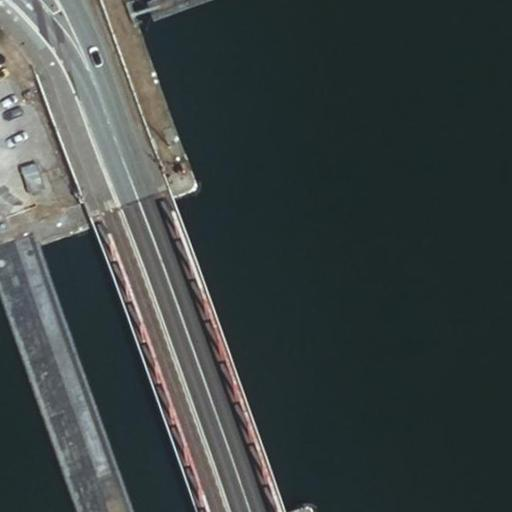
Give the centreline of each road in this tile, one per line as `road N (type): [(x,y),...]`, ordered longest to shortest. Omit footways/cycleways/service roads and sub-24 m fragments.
road 1 (tertiary): [(136,212),(245,511)]
road 2 (tertiary): [(3,0),(104,116)]
road 3 (tertiary): [(104,116),(92,51),(66,0)]
